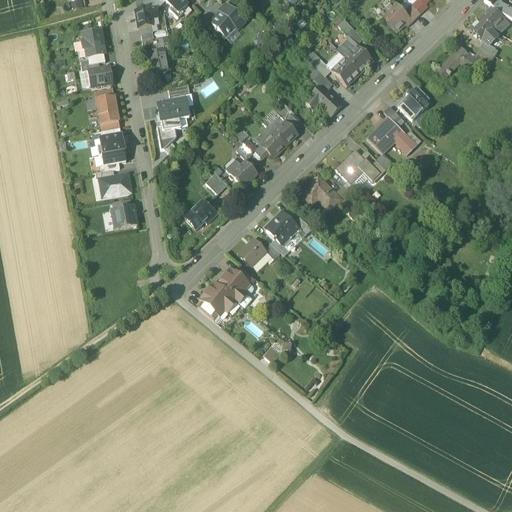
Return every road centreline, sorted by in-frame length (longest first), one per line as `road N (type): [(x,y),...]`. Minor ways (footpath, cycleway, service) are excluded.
road 1 (residential): [(469,0),(165,290)]
road 2 (residential): [(165,290),(346,437),(481,511)]
road 3 (residential): [(114,0),(159,256),(155,283),(165,290)]
road 4 (track): [(165,290),(0,409)]
